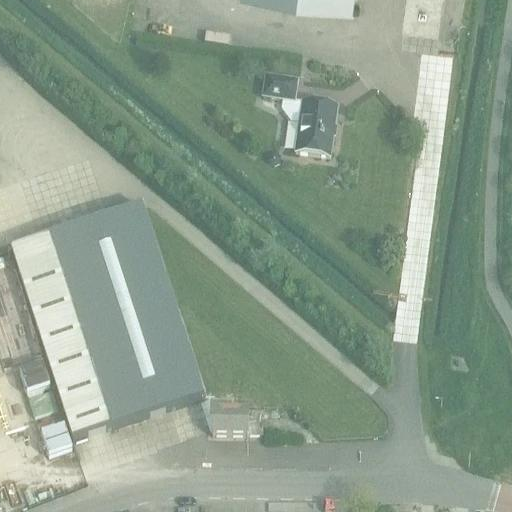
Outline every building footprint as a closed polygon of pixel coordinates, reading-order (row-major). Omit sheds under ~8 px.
[(278,0),(350,10),(351,0),(278,0)] [(262,100),(282,103),(294,104),(294,103),(296,84),(265,79),(262,100)] [(294,104),(282,103),(280,111),(290,124),(299,125),(294,155),(329,160),(336,109),(294,103),(294,104)] [(42,241),(8,252),(70,444),(104,433),(201,401),(138,209),(47,239),(42,241)] [(212,439),(247,439),(264,439),(264,415),(248,415),(248,414),(212,414),(212,439)]
